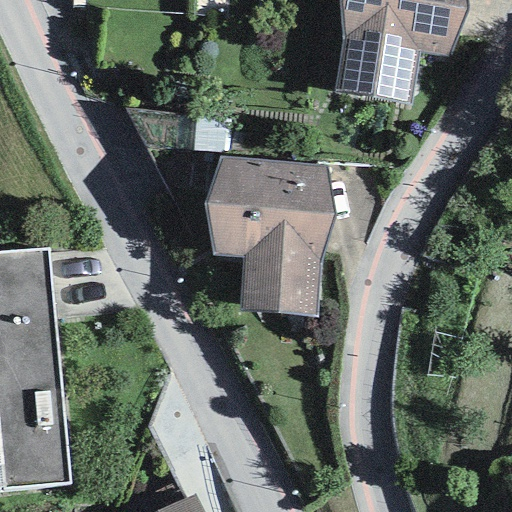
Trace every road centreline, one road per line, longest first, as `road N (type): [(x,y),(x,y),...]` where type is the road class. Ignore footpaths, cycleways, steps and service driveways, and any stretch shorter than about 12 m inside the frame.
road 1 (residential): [(268,511),(10,0)]
road 2 (residential): [(511,58),(409,222),(383,281),(366,395),(385,511)]
